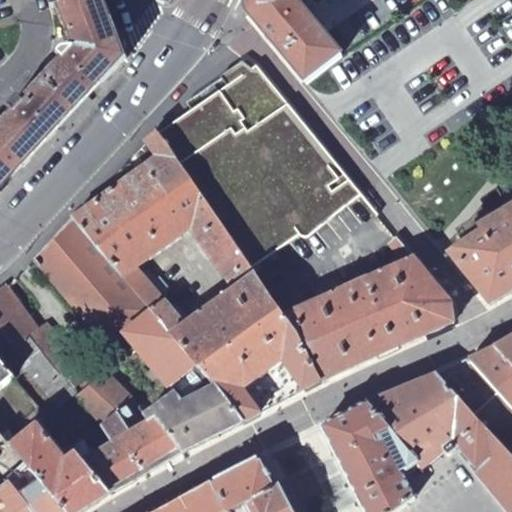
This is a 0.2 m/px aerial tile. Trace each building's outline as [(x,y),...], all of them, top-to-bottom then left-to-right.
[(58,0),(71,34),(108,20),(100,0),(58,0)] [(253,17),(306,81),(340,54),(296,2),(249,8),(251,12),(253,17)] [(24,103),(53,130),(121,57),(108,20),(71,34),(76,48),(24,103)] [(0,128),(0,180),(3,183),(53,130),(24,103),(0,128)] [(158,134),(156,132),(145,143),(156,158),(140,170),(76,219),(151,313),(241,422),(319,381),(299,338),(283,315),(251,268),(158,134)] [(480,235),(450,256),(491,305),(511,293),(511,209),(478,229),(476,230),(480,235)] [(124,334),(131,329),(130,327),(132,326),(133,327),(151,313),(76,219),(35,261),(109,347),(124,334)] [(403,263),(283,315),(299,338),(319,381),(453,323),(451,304),(396,237),(388,244),(403,263)] [(0,289),(0,329),(12,346),(28,333),(34,340),(40,334),(37,329),(38,328),(6,284),(0,289)] [(174,394),(146,414),(150,420),(157,416),(184,452),(241,422),(151,313),(133,327),(132,326),(130,327),(131,329),(124,334),(174,394)] [(73,390),(74,390),(67,381),(59,372),(34,340),(28,333),(12,346),(0,329),(0,359),(14,377),(13,378),(14,379),(28,369),(58,405),(73,390)] [(511,365),(511,337),(495,347),(511,365)] [(511,365),(495,347),(468,360),(511,406),(511,365)] [(0,388),(13,378),(14,377),(0,359),(0,388)] [(439,493),(405,511),(511,511),(511,406),(468,360),(450,369),(439,375),(386,396),(368,403),(429,481),(439,493)] [(73,361),(59,372),(67,381),(81,370),(73,361)] [(104,424),(117,414),(134,400),(107,372),(91,381),(81,370),(67,381),(74,390),(73,390),(102,423),(104,424)] [(121,438),(143,475),(184,452),(157,416),(150,420),(146,414),(134,400),(117,414),(129,433),(121,438)] [(429,481),(368,403),(322,428),(363,511),(405,511),(439,493),(429,481)] [(101,425),(113,443),(121,438),(129,433),(117,414),(104,424),(102,423),(101,425)] [(11,446),(26,463),(67,511),(80,511),(109,494),(79,457),(71,465),(37,426),(22,439),(18,434),(15,437),(9,429),(0,435),(9,448),(11,446)] [(72,449),(79,457),(109,494),(143,475),(121,438),(113,443),(93,455),(84,441),(89,438),(87,434),(72,443),(75,447),(72,449)] [(292,511),(280,487),(277,488),(261,458),(214,484),(227,511),(292,511)] [(23,492),(18,497),(30,511),(67,511),(26,463),(10,476),(23,492)] [(0,511),(30,511),(18,497),(0,476),(0,511)] [(227,511),(214,484),(161,511),(227,511)]
